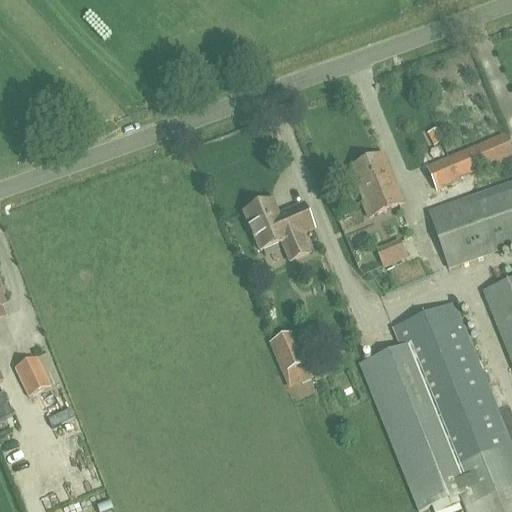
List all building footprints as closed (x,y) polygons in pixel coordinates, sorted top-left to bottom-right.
[(458,182),(473,177),(511,160),(511,155),(505,139),(464,156),(449,160),(427,168),(436,191),(458,182)] [(369,219),(404,205),(383,155),(350,169),(364,203),(363,203),(369,219)] [(511,250),(511,188),(430,217),(450,272),(511,250)] [(290,212),(297,230),(286,235),(272,203),(244,214),(261,253),(282,244),(290,263),(309,255),(301,235),(314,230),(304,206),(290,212)] [(511,282),(484,294),(511,362),(511,282)] [(401,350),(392,354),(451,501),(460,497),(466,511),(511,511),(511,447),(455,305),(393,330),(401,350)] [(311,378),(293,336),(271,345),(289,387),(311,378)] [(423,511),(451,501),(392,354),(360,367),(418,511),(423,511)] [(51,390),(37,361),(15,371),(29,400),(51,390)] [(305,408),(328,398),(324,389),(301,399),(305,408)] [(4,394),(0,395),(0,422),(14,417),(4,394)] [(80,433),(34,453),(46,480),(92,459),(80,433)]
